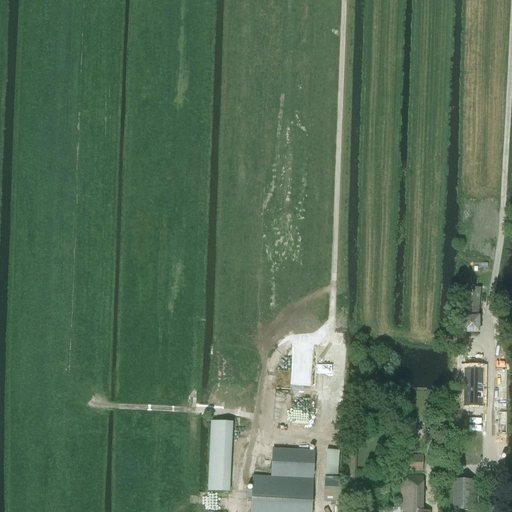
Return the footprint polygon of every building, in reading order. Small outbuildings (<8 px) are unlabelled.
[(462,316),(462,333),(479,333),(479,316),(462,316)] [(463,406),(482,406),(482,373),(464,373),(463,406)] [(414,450),(416,420),(401,419),(400,449),(414,450)] [(347,478),(347,489),(359,490),(360,479),(356,479),(358,446),(349,445),(347,478)] [(247,491),(246,500),(251,500),(250,511),(311,511),(313,479),(311,479),(312,451),(272,449),(271,477),(252,476),(252,491),(247,491)] [(408,455),(408,471),(422,471),(423,456),(408,455)] [(419,511),(412,511),(412,476),(392,476),(392,487),(391,487),(391,511),(393,511),(419,511)] [(325,478),(324,502),(335,502),(335,490),(336,479),(325,478)] [(468,481),(445,481),(444,511),(467,511),(468,481)]
